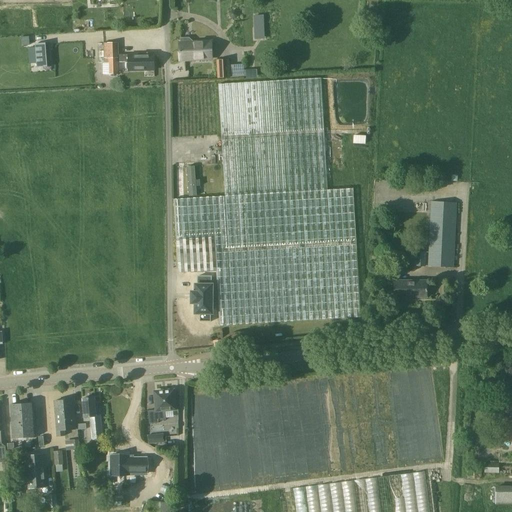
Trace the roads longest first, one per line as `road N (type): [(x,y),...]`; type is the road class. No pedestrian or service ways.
road 1 (residential): [(171,367),(165,0)]
road 2 (tertiary): [(171,367),(511,337)]
road 3 (tertiary): [(0,384),(171,367)]
road 4 (track): [(180,511),(181,368)]
